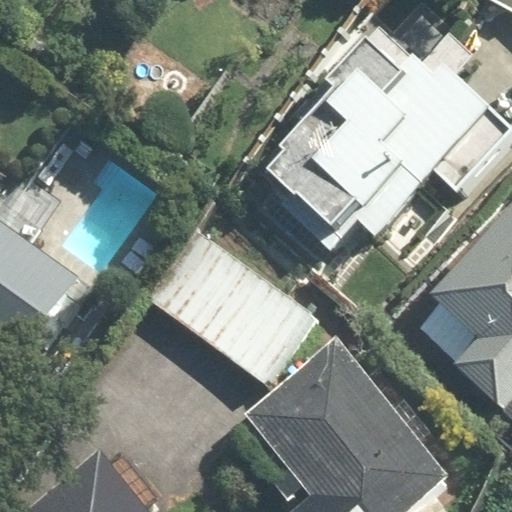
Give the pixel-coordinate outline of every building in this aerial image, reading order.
[(19,0),(33,8),(38,0),(19,0)] [(430,78),(390,43),(350,88),(356,93),(324,129),(315,121),(268,174),(302,204),(295,212),(348,257),(377,223),(397,241),(449,180),(469,197),(511,147),(511,132),(500,122),(508,113),(446,59),(430,78)] [(0,125),(0,316),(55,355),(108,282),(0,205),(0,151),(12,134),(0,125)] [(328,307),(215,233),(159,312),(273,392),(328,307)] [(511,237),(454,296),(468,309),(441,337),(511,407),(511,237)] [(176,511),(134,458),(66,511),(440,511),(479,481),(361,334),(257,419),(324,503),(312,511),(176,511)]
